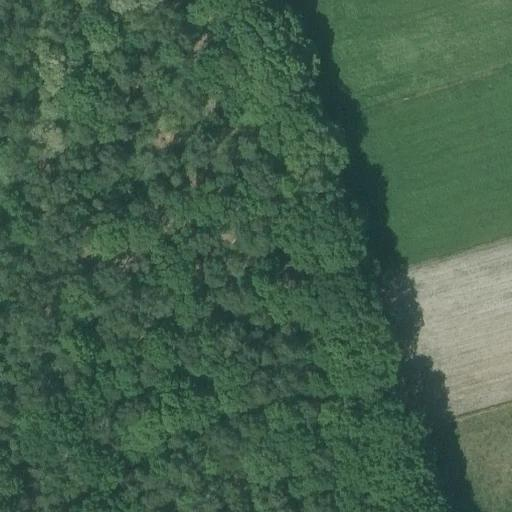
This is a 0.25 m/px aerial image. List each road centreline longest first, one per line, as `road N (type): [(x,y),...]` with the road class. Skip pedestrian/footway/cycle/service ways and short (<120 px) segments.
road 1 (track): [(418,511),(270,0)]
road 2 (track): [(380,389),(0,473)]
